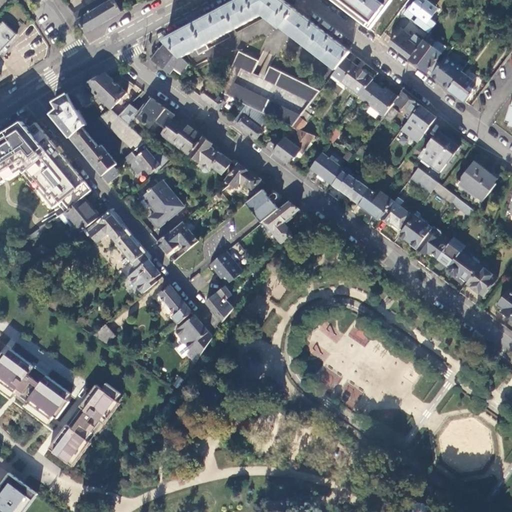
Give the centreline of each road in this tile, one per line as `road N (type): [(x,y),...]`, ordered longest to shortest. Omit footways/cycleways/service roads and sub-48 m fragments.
road 1 (residential): [(511,347),(136,66),(123,37)]
road 2 (unclassified): [(28,93),(213,327)]
road 3 (residential): [(307,0),(511,161)]
